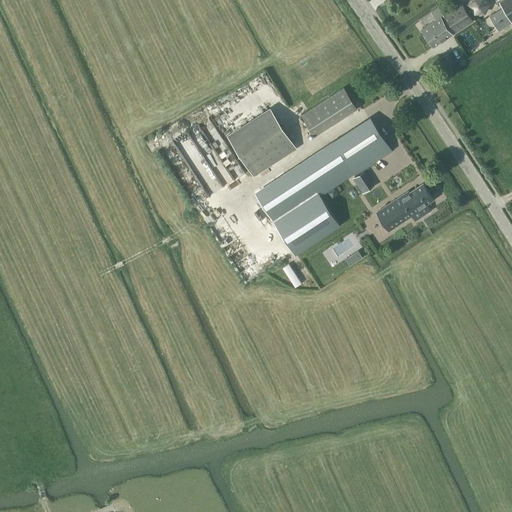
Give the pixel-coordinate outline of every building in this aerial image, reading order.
[(439,17),(423,28),(435,45),(474,20),(469,10),(472,8),(473,9),(483,8),(487,0),(466,0),(465,3),(468,6),(466,8),(462,2),(447,12),(443,7),(435,12),(439,17)] [(504,5),(496,10),(494,12),(504,28),(511,22),(511,0),(503,0),(502,1),(504,5)] [(344,87),(313,107),(302,114),(315,135),(357,107),(344,87)] [(253,174),(296,146),(272,108),(229,136),(253,174)] [(371,118),(339,139),(358,169),(355,171),(357,173),(392,150),(371,118)] [(339,139),(312,157),(257,193),(276,223),(358,169),(350,157),(340,141),(339,139)] [(427,179),(382,204),(393,222),(438,197),(427,179)] [(322,197),(278,225),(295,252),(340,223),(322,197)] [(347,257),(351,263),(363,255),(359,248),(347,257)]
